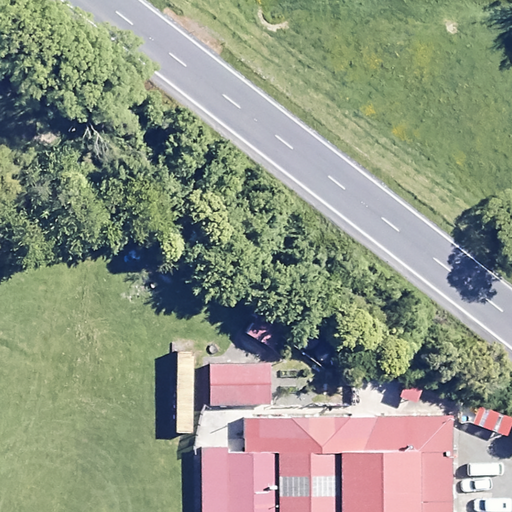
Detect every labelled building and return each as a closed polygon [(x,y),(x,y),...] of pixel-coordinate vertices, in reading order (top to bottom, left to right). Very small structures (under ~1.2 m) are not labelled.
[(276,322),(254,310),(242,333),(264,345),(276,322)] [(337,343),(304,318),(289,338),(323,362),(337,343)] [(264,364),(206,364),(205,404),(264,405),(264,364)] [(391,377),(362,366),(354,386),(383,398),(391,377)] [(152,386),(132,387),(132,426),(152,425),(152,386)] [(445,511),(445,417),(240,418),(240,450),(197,450),(197,511),(445,511)]
